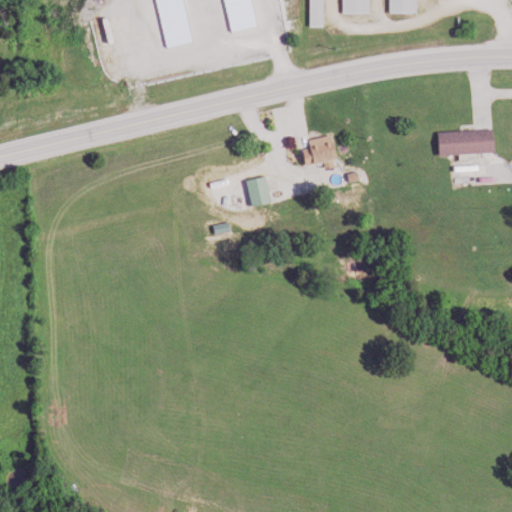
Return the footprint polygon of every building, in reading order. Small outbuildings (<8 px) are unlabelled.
[(321,27),(320,0),(305,0),(305,27),(321,27)] [(338,0),(339,14),(367,14),(366,0),(338,0)] [(386,0),(386,13),(413,13),(412,0),(386,0)] [(487,130),(431,131),(432,154),(487,153),(487,130)] [(303,139),(305,152),(295,154),(297,166),(327,162),(323,136),(303,139)] [(263,175),(240,181),(246,206),(269,201),(263,175)] [(211,233),(225,231),(223,223),(210,225),(211,233)]
